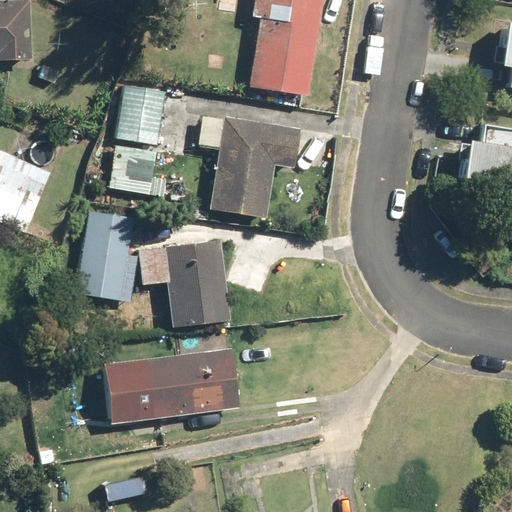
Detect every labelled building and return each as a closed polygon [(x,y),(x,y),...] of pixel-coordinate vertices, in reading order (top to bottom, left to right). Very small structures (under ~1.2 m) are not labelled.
[(254,0),(252,16),(261,18),(251,87),(309,95),(323,0),(254,0)] [(0,2),(0,60),(30,62),(32,3),(0,2)] [(511,63),(508,86),(511,86),(511,18),(506,18),(498,61),(511,63)] [(158,145),(166,93),(122,86),(115,139),(158,145)] [(297,165),(301,128),(205,118),(202,145),(219,147),(212,211),(269,217),(275,163),(297,165)] [(511,127),(483,123),(481,138),(466,136),(459,181),(511,188),(511,127)] [(151,196),(156,152),(116,148),(111,192),(151,196)] [(130,254),(133,230),(84,225),(77,295),(133,301),(138,255),(130,254)] [(142,284),(170,284),(170,326),(224,326),(224,247),(170,247),(170,256),(142,256),(142,284)] [(115,425),(220,412),(217,385),(234,383),(230,350),(108,364),(115,425)] [(67,352),(32,353),(34,391),(69,389),(67,352)]
